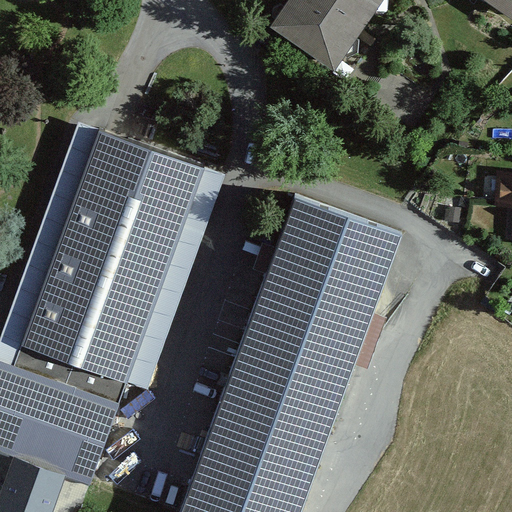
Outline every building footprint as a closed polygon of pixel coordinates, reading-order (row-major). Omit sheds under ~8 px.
[(387,0),(297,0),(281,24),(341,66),(387,0)] [(511,0),(476,0),(511,23),(511,0)] [(82,511),(205,167),(100,129),(14,371),(0,366),(0,511),(2,509),(9,511),(53,511),(55,510),(60,511),(82,511)] [(464,166),(453,156),(444,167),(455,177),(464,166)] [(511,170),(501,170),(500,202),(511,202),(511,170)] [(306,511),(406,234),(299,196),(186,511),(306,511)]
